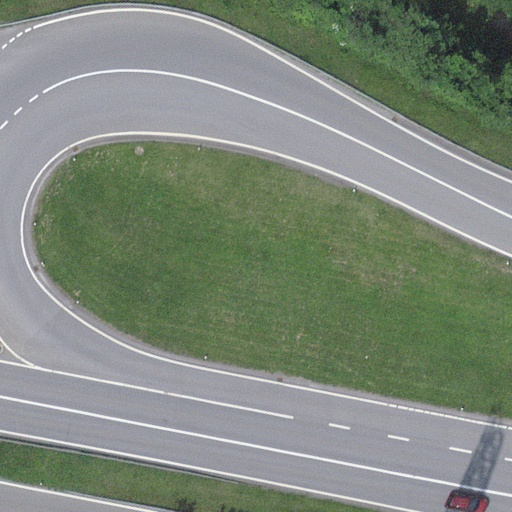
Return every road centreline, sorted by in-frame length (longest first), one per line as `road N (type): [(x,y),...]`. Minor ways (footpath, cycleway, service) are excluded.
road 1 (tertiary): [(511,217),(312,121),(169,72),(74,79),(35,96),(0,131)]
road 2 (tertiary): [(318,456),(278,396),(60,354),(11,318),(0,293)]
road 3 (primary): [(318,456),(0,397)]
road 4 (primary): [(511,496),(318,456)]
